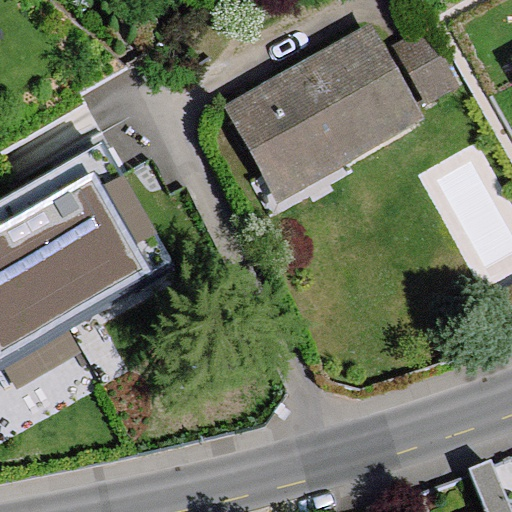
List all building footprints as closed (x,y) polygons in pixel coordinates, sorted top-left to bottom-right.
[(511,5),(484,21),(511,69),(511,5)] [(424,100),(461,88),(441,29),(405,41),(424,100)] [(433,126),(382,37),(234,119),(285,209),(433,126)] [(68,347),(178,285),(137,214),(97,236),(46,151),(0,179),(0,343),(48,318),(68,347)] [(510,511),(492,468),(470,477),(483,511),(510,511)]
